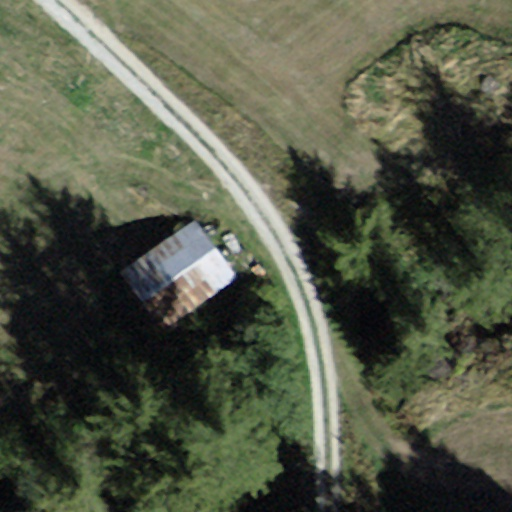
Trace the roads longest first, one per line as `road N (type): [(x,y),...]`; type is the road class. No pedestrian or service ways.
road 1 (unclassified): [(57,0),(249,198),(312,320),(319,360)]
road 2 (track): [(329,511),(319,360)]
